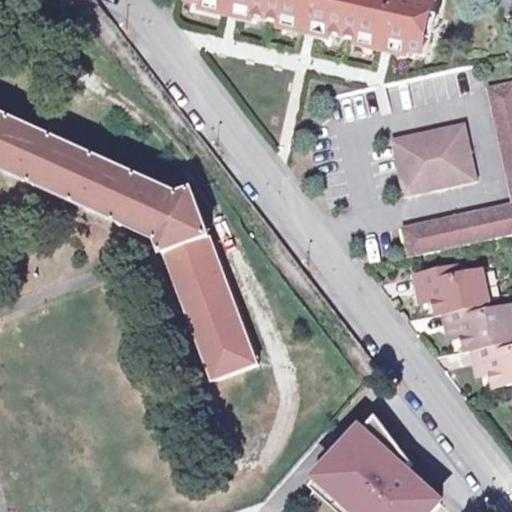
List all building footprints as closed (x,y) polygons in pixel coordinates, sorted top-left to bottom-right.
[(311,21),(322,24),(329,32),(352,37),(359,32),(372,35),(370,46),(379,48),(388,50),(391,39),(400,41),(404,49),(418,52),(429,0),(185,0),(198,3),(201,0),(213,0),(216,1),(213,11),(223,13),(232,15),(234,4),(247,8),(253,15),(270,19),(275,20),(282,15),(293,17),(290,29),(300,31),(309,33),(311,21)] [(511,0),(501,0),(499,1),(503,19),(511,16),(511,0)] [(511,74),(487,80),(494,111),(511,189),(511,196),(395,223),(402,253),(511,228),(511,74)] [(0,169),(158,243),(210,381),(257,363),(193,194),(180,198),(0,114),(0,169)] [(458,118),(383,134),(396,192),(470,176),(458,118)] [(458,261),(443,264),(445,274),(460,270),(458,261)] [(439,308),(467,302),(481,299),(474,267),(460,270),(445,274),(443,264),(410,272),(413,287),(428,284),(431,295),(434,310),(439,308)] [(428,284),(413,287),(415,298),(431,295),(428,284)] [(483,309),(481,299),(467,302),(470,312),(483,309)] [(468,344),(496,338),(510,335),(503,305),(483,309),(470,312),(467,302),(439,308),(443,323),(457,320),(460,331),(463,345),(468,344)] [(511,302),(503,305),(510,335),(511,334),(511,302)] [(457,320),(443,323),(445,335),(460,331),(457,320)] [(511,343),(510,335),(496,338),(498,347),(511,343)] [(496,338),(468,344),(471,359),(486,356),(488,367),(491,383),(511,378),(511,343),(498,347),(496,338)] [(486,356),(471,359),(474,370),(488,367),(486,356)] [(237,410),(227,383),(216,387),(226,414),(237,410)] [(403,448),(379,416),(341,457),(304,499),(317,511),(433,511),(443,503),(418,480),(417,481),(407,472),(415,463),(403,448)]
